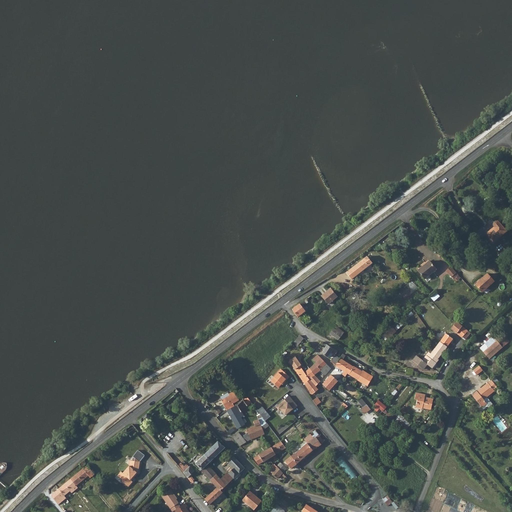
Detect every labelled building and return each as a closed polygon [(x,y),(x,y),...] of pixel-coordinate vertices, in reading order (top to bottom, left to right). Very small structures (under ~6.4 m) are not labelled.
[(494,224),(494,227),(495,228),(486,235),(493,244),(507,233),(499,223),(496,222),(495,223),(494,224)] [(367,256),(346,273),(352,279),(373,263),(367,256)] [(425,279),(437,269),(429,261),(418,271),(425,279)] [(456,273),(451,267),(446,271),(451,277),(456,273)] [(481,292),(494,281),(487,273),(475,284),(481,292)] [(412,280),(400,290),(407,298),(419,288),(412,280)] [(461,281),(454,288),(460,294),(467,287),(461,281)] [(332,289),(322,297),(328,304),(338,297),(332,289)] [(306,304),(304,301),(293,310),(298,317),(305,311),(302,307),(306,304)] [(398,309),(403,317),(406,315),(400,307),(398,309)] [(463,326),(458,321),(451,329),(457,334),(463,326)] [(462,339),(468,331),(463,326),(457,334),(462,339)] [(337,339),(341,333),(334,329),(330,334),(337,339)] [(447,334),(444,338),(450,343),(453,339),(447,334)] [(303,339),(299,335),(294,342),(298,345),(303,339)] [(478,350),(481,353),(494,341),(491,337),(478,350)] [(498,337),(494,341),(500,347),(504,344),(498,337)] [(444,338),(441,342),(448,346),(450,343),(444,338)] [(494,341),(481,353),(488,359),(500,347),(494,341)] [(423,361),(428,365),(433,368),(439,360),(438,359),(448,346),(441,342),(431,354),(428,357),(427,356),(423,361)] [(335,355),(338,351),(334,349),(327,345),(322,354),(328,358),(332,353),(335,355)] [(342,370),(348,373),(349,374),(354,367),(343,360),(345,356),(343,354),(336,366),(342,370)] [(314,375),(321,371),(327,364),(318,355),(314,359),(317,363),(309,369),(314,375)] [(428,365),(423,361),(417,356),(412,363),(416,366),(418,364),(424,370),(428,365)] [(290,361),(304,383),(309,380),(305,373),(300,366),(301,366),(296,357),(290,361)] [(356,368),(359,363),(357,362),(354,367),(349,374),(358,380),(362,372),(356,368)] [(327,364),(321,371),(325,376),(331,369),(327,364)] [(481,371),(477,367),(472,372),(476,376),(481,371)] [(314,375),(309,369),(305,373),(309,380),(314,375)] [(281,370),(271,381),(279,388),(283,383),(284,384),(290,377),(281,370)] [(374,377),(363,371),(362,372),(358,380),(357,380),(368,386),(374,377)] [(333,373),(323,385),(330,391),(340,378),(333,373)] [(321,382),(314,375),(309,380),(304,383),(310,392),(310,394),(312,395),(319,390),(316,387),(321,382)] [(477,392),(473,396),(484,408),(489,404),(485,400),(498,388),(491,380),(481,389),(482,390),(478,393),(477,392)] [(240,401),(235,392),(230,395),(231,397),(222,401),(228,412),(235,407),(234,404),(240,401)] [(434,402),(436,400),(429,393),(424,398),(426,400),(420,406),(424,411),(426,410),(432,416),(440,408),(434,402)] [(296,405),(289,395),(275,406),(284,415),(296,405)] [(248,407),(252,403),(247,396),(243,400),(248,407)] [(377,398),(373,403),(383,412),(387,407),(377,398)] [(240,411),(244,416),(244,417),(252,411),(248,407),(243,400),(238,406),(240,411)] [(222,413),(216,406),(212,410),(218,417),(219,417),(218,415),(222,413)] [(230,416),(240,411),(238,406),(236,408),(235,407),(228,412),(230,416)] [(371,425),(379,418),(371,409),(363,417),(371,425)] [(241,417),(244,416),(240,411),(230,416),(232,419),(238,429),(245,426),(241,417)] [(262,414),(266,420),(271,417),(267,411),(262,414)] [(150,417),(147,414),(139,421),(142,424),(150,417)] [(400,415),(395,421),(407,431),(411,425),(400,415)] [(442,426),(445,424),(439,417),(436,420),(442,426)] [(132,437),(140,432),(133,424),(126,430),(132,437)] [(247,430),(248,431),(251,440),(252,442),(253,441),(252,440),(265,435),(263,429),(265,428),(267,429),(270,427),(267,424),(262,427),(261,424),(256,426),(247,430)] [(246,443),(251,440),(248,431),(245,432),(246,434),(242,437),(246,443)] [(414,437),(407,431),(400,440),(407,445),(414,437)] [(239,433),(233,438),(240,447),(246,443),(242,437),(239,433)] [(304,440),(307,444),(315,438),(314,437),(313,437),(311,435),(304,440)] [(316,437),(315,438),(307,444),(314,451),(322,445),(321,444),(323,442),(319,437),(317,438),(316,437)] [(218,442),(204,455),(211,462),(225,448),(218,442)] [(284,450),(287,453),(288,452),(281,442),(254,459),(260,465),(269,460),(284,450)] [(290,455),(292,457),(297,464),(314,451),(307,444),(301,449),(302,449),(298,452),(294,446),(290,449),(292,452),(290,455)] [(227,485),(222,480),(207,465),(211,462),(204,455),(195,463),(202,470),(201,471),(217,488),(205,499),(210,505),(223,493),(221,490),(227,485)] [(342,456),(337,460),(353,478),(358,474),(342,456)] [(234,468),(229,474),(234,479),(235,478),(245,468),(234,457),(229,462),(234,468)] [(291,469),(297,464),(292,457),(286,462),(291,469)] [(129,466),(123,473),(121,471),(118,475),(123,480),(122,481),(128,486),(132,482),(129,479),(132,476),(133,476),(137,473),(138,473),(140,463),(136,459),(135,462),(130,461),(129,466)] [(282,463),(278,467),(283,473),(287,469),(282,463)] [(87,466),(71,479),(77,486),(89,476),(91,478),(95,475),(87,466)] [(288,478),(283,473),(278,467),(277,466),(271,473),(278,479),(282,475),(287,480),(288,478)] [(190,467),(184,473),(186,476),(192,484),(195,482),(192,479),(197,474),(190,467)] [(227,485),(234,479),(229,474),(222,480),(227,485)] [(71,491),(77,486),(71,479),(65,484),(71,491)] [(65,495),(71,491),(65,484),(59,489),(65,495)] [(67,498),(65,495),(59,489),(51,496),(59,504),(67,498)] [(119,506),(124,502),(112,489),(108,492),(119,506)] [(162,496),(173,511),(175,510),(180,506),(178,503),(179,503),(176,499),(176,500),(174,498),(177,497),(171,489),(162,496)] [(242,500),(254,510),(262,502),(250,492),(242,500)] [(187,506),(185,503),(180,506),(175,510),(176,511),(189,511),(186,507),(187,506)]
